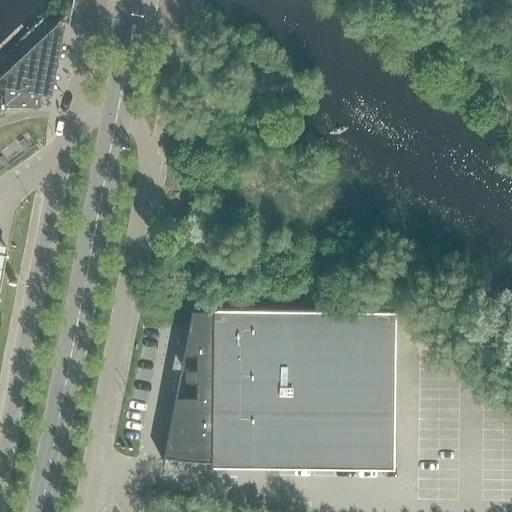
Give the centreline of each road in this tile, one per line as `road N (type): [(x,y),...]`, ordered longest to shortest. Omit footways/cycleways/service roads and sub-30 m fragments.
road 1 (secondary): [(39,511),(114,124)]
road 2 (unclassified): [(83,511),(149,170)]
road 3 (unclassified): [(63,149),(0,471)]
